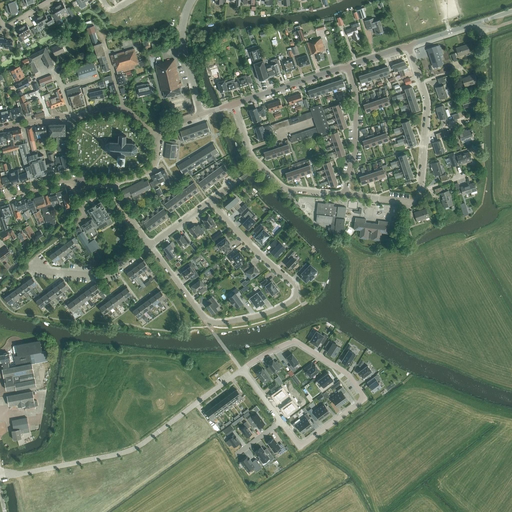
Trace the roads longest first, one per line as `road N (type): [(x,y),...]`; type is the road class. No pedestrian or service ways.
road 1 (residential): [(150,245),(212,322),(291,301),(294,284),(210,200)]
road 2 (residential): [(0,477),(129,450),(241,370)]
road 3 (residential): [(241,370),(294,340),(349,376),(365,397),(299,447),(281,421)]
road 4 (residential): [(345,192),(418,197),(426,104),(408,47)]
road 5 (residential): [(233,103),(250,155),(280,186),(345,192)]
road 6 (residential): [(25,268),(105,275),(150,245)]
road 7 (residential): [(345,192),(355,127),(347,67)]
road 8 (tertiary): [(233,103),(347,67)]
